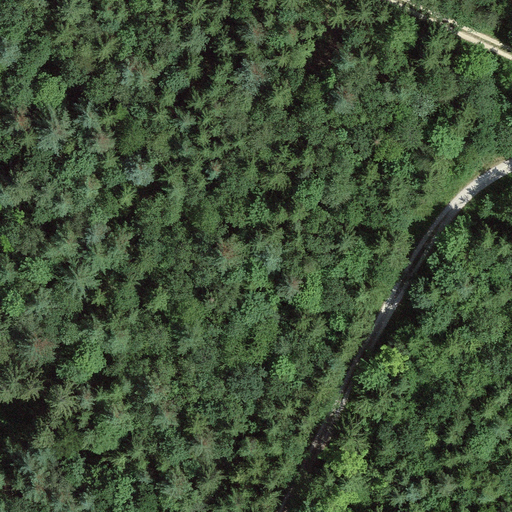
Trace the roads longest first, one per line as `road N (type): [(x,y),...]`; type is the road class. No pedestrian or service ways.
road 1 (track): [(288,511),(438,232),(464,200),(511,169)]
road 2 (track): [(511,53),(399,0)]
